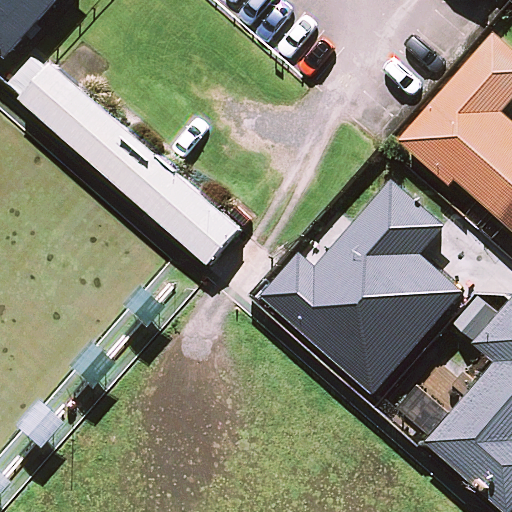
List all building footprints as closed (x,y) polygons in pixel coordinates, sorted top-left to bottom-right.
[(48,0),(0,0),(0,12),(20,31),(48,0)] [(511,7),(421,107),(511,189),(511,7)] [(260,199),(73,30),(45,62),(231,231),(260,199)] [(450,209),(388,152),(355,187),(417,244),(450,209)] [(277,268),(257,251),(228,286),(248,303),(277,268)] [(511,511),(511,311),(483,344),(505,363),(480,391),(437,352),(390,405),(510,511),(511,511)] [(0,505),(13,489),(0,479),(0,505)]
